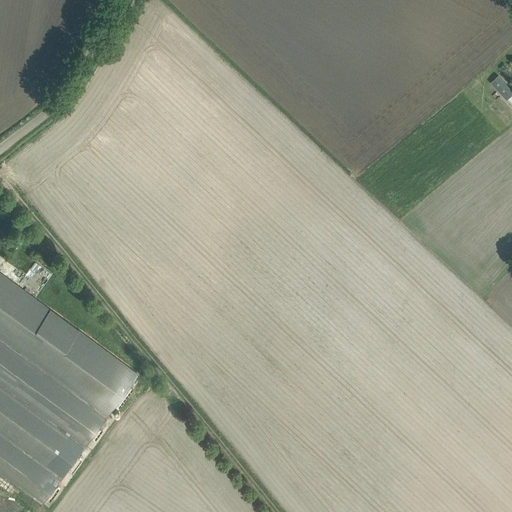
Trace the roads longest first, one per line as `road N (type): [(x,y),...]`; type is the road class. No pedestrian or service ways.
road 1 (track): [(0,182),(275,511)]
road 2 (unclassified): [(0,138),(41,109),(75,69),(113,0)]
